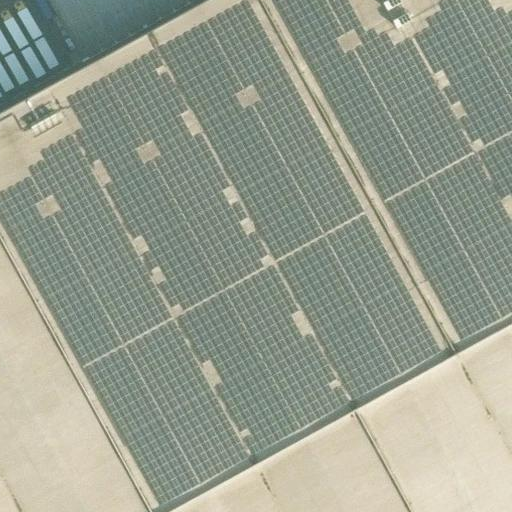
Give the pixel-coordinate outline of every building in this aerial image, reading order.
[(81,60),(0,104),(0,238),(150,511),(153,511),(372,391),(449,349),(254,0),(190,0),(82,60),(81,60)] [(511,0),(254,0),(449,349),(511,314),(511,0)] [(0,511),(150,511),(0,238),(0,511)] [(511,511),(511,314),(449,349),(372,391),(439,511),(511,511)] [(439,511),(372,391),(153,511),(439,511)]
